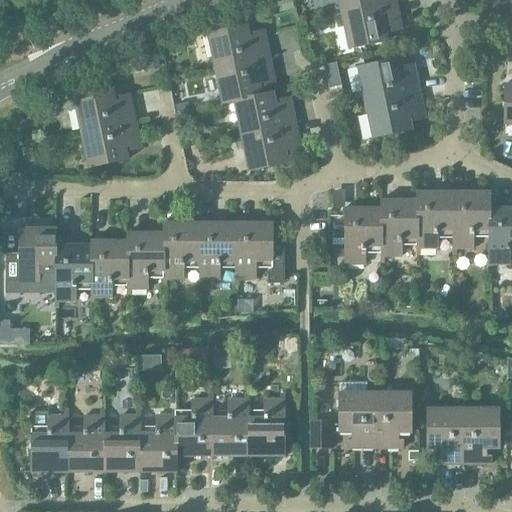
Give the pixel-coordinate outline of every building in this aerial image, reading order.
[(290,0),(279,0),(276,1),(279,12),(293,8),(290,0)] [(340,11),(341,14),(396,3),(395,0),(338,0),(340,11)] [(396,3),(341,14),(341,18),(342,17),(346,38),(352,37),(354,48),(388,41),(386,33),(402,30),(396,3)] [(493,3),(493,14),(506,14),(506,4),(493,3)] [(213,66),(214,69),(269,58),(264,31),(248,34),(247,26),(213,33),(215,44),(210,46),(214,66),(213,66)] [(156,56),(144,58),(147,72),(159,69),(156,56)] [(228,103),(240,101),(240,100),(261,96),(261,95),(260,88),(275,85),(269,58),(214,69),(215,72),(219,93),(225,91),(228,103)] [(364,100),(364,103),(420,92),(414,65),(399,68),(397,60),(363,67),(366,78),(360,80),(364,100)] [(80,130),(80,133),(136,122),(130,95),(115,98),(113,90),(79,97),(82,108),(76,109),(80,130)] [(420,92),(364,103),(365,107),(370,127),(376,126),(378,137),(412,130),(410,122),(425,119),(420,92)] [(240,133),(240,136),(296,125),(290,98),(275,101),(273,93),(261,95),(261,96),(240,100),(240,101),(242,112),(236,113),(240,133)] [(136,122),(80,133),(81,136),(86,157),(92,155),(94,167),(128,160),(126,152),(141,149),(136,122)] [(296,125),(240,136),(241,140),(242,140),(246,160),(252,159),(254,170),(288,163),(286,155),(301,152),(296,125)] [(452,231),(452,197),(436,197),(436,193),(418,193),(418,192),(416,192),(416,205),(416,239),(416,249),(420,249),(437,249),(437,231),(452,231)] [(488,231),(490,209),(490,197),(472,197),(472,193),(454,193),(454,192),(452,192),(452,197),(452,231),(452,249),(456,249),(473,249),(473,231),(488,231)] [(416,239),(416,205),(400,205),(400,201),(382,201),(382,200),(380,200),(380,213),(380,247),(380,257),(384,257),(401,257),(401,239),(416,239)] [(380,247),(380,213),(364,213),(364,209),(345,209),(345,229),(334,229),(334,224),(333,224),(333,261),(334,261),(334,257),(345,257),(345,265),(365,265),(365,247),(380,247)] [(509,247),(511,246),(511,212),(508,213),(508,209),(490,209),(488,231),(488,265),(492,265),(509,265),(509,247)] [(163,223),(163,237),(164,237),(164,271),(163,271),(163,280),(166,280),(183,280),(183,268),(199,268),(199,261),(200,261),(200,227),(199,228),(199,223),(163,223)] [(235,223),(199,223),(199,228),(200,227),(200,261),(199,261),(199,268),(199,280),(202,280),(219,280),(219,262),(235,262),(236,262),(235,228),(235,223)] [(272,223),(235,223),(235,228),(236,262),(235,262),(235,285),(238,285),(238,280),(255,280),(255,261),(272,261),(272,282),(284,282),(284,236),(272,236),(272,223)] [(40,289),(55,289),(55,267),(56,267),(56,245),(56,246),(56,233),(39,233),(39,229),(19,229),(19,254),(5,254),(5,282),(19,282),(19,285),(40,285),(40,289)] [(127,233),(127,245),(128,245),(128,280),(127,280),(127,290),(130,290),(147,290),(147,271),(163,271),(164,271),(164,237),(163,237),(147,237),(147,233),(127,233)] [(92,284),(91,284),(91,298),(94,298),(111,298),(112,279),(127,280),(128,280),(128,245),(127,245),(111,246),(111,241),(91,241),(91,250),(92,250),(92,284)] [(55,267),(55,289),(55,302),(58,302),(75,302),(76,283),(91,284),(92,284),(92,250),(91,250),(75,250),(75,245),(56,246),(56,245),(56,267),(55,267)] [(481,300),(475,305),(480,311),(485,306),(481,300)] [(0,318),(0,344),(31,345),(31,327),(11,326),(12,318),(0,318)] [(347,449),(375,449),(375,393),(367,393),(367,383),(339,383),(339,433),(347,433),(347,449)] [(375,393),(375,449),(402,449),(402,433),(411,433),(411,409),(411,399),(399,399),(399,393),(375,393)] [(192,412),(176,412),(177,457),(213,457),(213,412),(212,394),(212,395),(209,395),(209,400),(192,400),(192,412)] [(264,412),(248,412),(248,457),(284,457),(284,394),(281,395),(281,400),(264,400),(264,412)] [(228,412),(213,412),(213,457),(248,457),(248,412),(248,395),(245,395),(245,400),(228,400),(228,412)] [(463,465),(463,409),(439,409),(439,415),(427,415),(427,449),(435,449),(435,465),(463,465)] [(487,409),(463,409),(463,465),(491,465),(491,449),(499,449),(499,415),(487,415),(487,409)] [(156,428),(141,428),(141,473),(177,473),(177,457),(176,412),(176,410),(173,411),(173,416),(156,416),(156,428)] [(69,473),(69,428),(69,411),(65,411),(65,416),(48,416),(48,412),(31,412),(31,473),(69,473)] [(69,428),(69,473),(105,473),(105,428),(105,411),(101,411),(101,416),(84,416),(84,428),(69,428)] [(120,428),(105,428),(105,473),(141,473),(141,428),(140,411),(137,411),(137,416),(120,416),(120,428)] [(311,422),(311,449),(331,449),(331,421),(311,422)]
